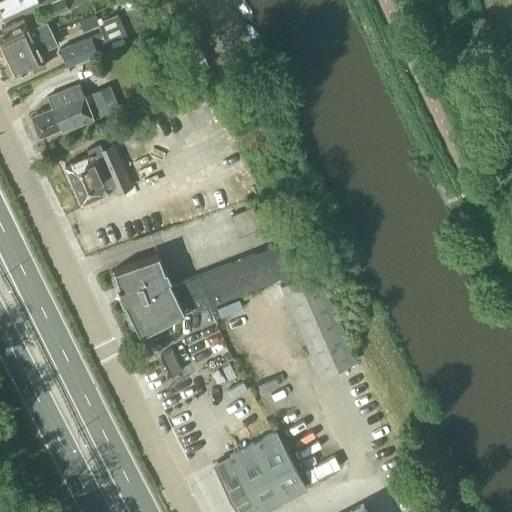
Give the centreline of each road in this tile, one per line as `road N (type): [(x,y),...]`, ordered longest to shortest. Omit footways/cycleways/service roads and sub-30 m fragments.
road 1 (unclassified): [(186,511),(0,125)]
road 2 (trunk): [(145,511),(0,221)]
road 3 (trunk): [(0,328),(96,511)]
